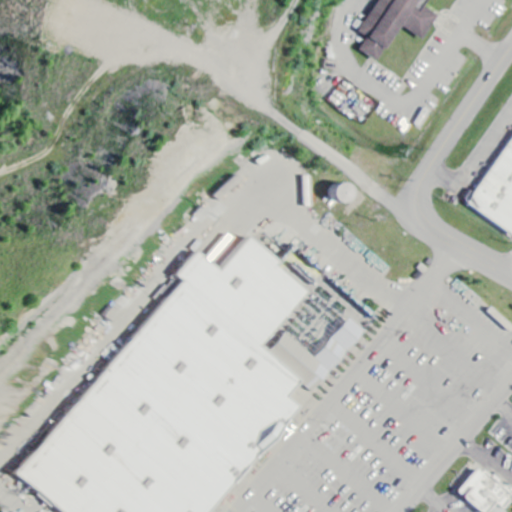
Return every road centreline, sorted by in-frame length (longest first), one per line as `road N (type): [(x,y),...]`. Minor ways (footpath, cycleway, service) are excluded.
road 1 (residential): [(511,278),(459,251),(412,207),(511,47)]
road 2 (residential): [(397,511),(511,380)]
